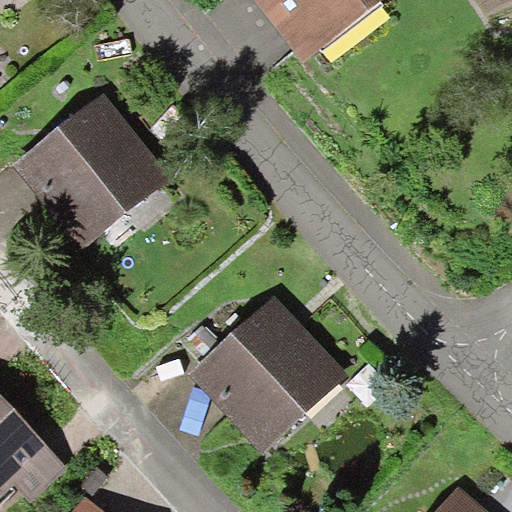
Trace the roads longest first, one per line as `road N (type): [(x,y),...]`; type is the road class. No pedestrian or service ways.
road 1 (residential): [(160,0),(380,283),(468,368)]
road 2 (residential): [(212,511),(0,272)]
